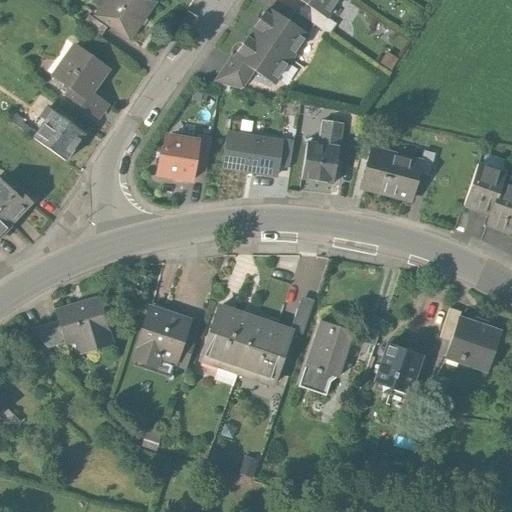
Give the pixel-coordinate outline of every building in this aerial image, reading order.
[(154,3),(149,0),(105,0),(95,16),(128,39),(154,3)] [(336,0),(296,0),(305,6),(324,18),(336,0)] [(324,18),(305,6),(298,16),(312,25),(327,35),(334,25),(324,18)] [(286,23),(268,11),(252,35),(288,60),(305,35),(286,23)] [(298,16),(293,12),(286,23),(305,35),(305,36),(312,25),(298,16)] [(288,60),(252,35),(235,59),(252,70),(272,84),(288,60)] [(106,70),(74,46),(64,60),(69,63),(57,79),(52,76),(52,77),(70,90),(65,97),(95,117),(104,104),(89,94),(106,70)] [(252,70),(235,59),(235,60),(232,58),(214,85),(238,90),(252,70)] [(82,135),(51,113),(46,110),(40,118),(45,122),(33,139),(64,161),(82,135)] [(341,125),(322,122),(318,145),(338,149),(341,125)] [(280,143),(227,134),(222,168),(275,177),(276,167),(280,143)] [(210,138),(197,136),(196,142),(197,142),(192,172),(204,174),(210,138)] [(196,142),(168,137),(166,152),(161,151),(156,176),(191,182),(192,172),(197,142),(196,142)] [(377,140),(364,137),(358,160),(371,163),(374,151),(377,140)] [(293,141),(281,139),(280,143),(276,167),(288,169),(293,141)] [(318,145),(306,144),(300,179),(332,184),(338,149),(318,145)] [(420,162),(374,151),(371,163),(364,189),(410,201),(417,175),(420,162)] [(434,155),(423,152),(420,162),(417,175),(428,178),(434,155)] [(500,184),(504,176),(477,166),(462,207),(489,217),(500,184)] [(13,194),(0,180),(0,217),(9,226),(30,203),(17,190),(13,194)] [(511,235),(511,188),(500,184),(489,217),(486,226),(511,235)] [(9,226),(0,217),(0,235),(9,226)] [(305,336),(313,297),(297,294),(290,333),(305,336)] [(98,299),(55,312),(58,320),(64,343),(86,336),(91,352),(111,346),(98,299)] [(189,321),(150,308),(135,351),(137,352),(134,362),(155,369),(158,359),(175,365),(183,338),(189,321)] [(234,313),(218,308),(200,361),(237,374),(253,326),(232,319),(234,313)] [(459,313),(448,310),(438,339),(449,343),(457,318),(459,313)] [(382,320),(368,316),(359,343),(373,348),(382,320)] [(499,332),(457,318),(449,343),(444,360),(485,373),(499,332)] [(58,320),(28,329),(46,348),(64,343),(58,320)] [(319,321),(297,387),(324,395),(346,330),(319,321)] [(273,333),(253,326),(237,374),(272,386),(290,333),(275,328),(273,333)] [(194,342),(183,338),(175,365),(185,368),(194,342)] [(420,357),(387,346),(372,392),(390,398),(392,392),(406,396),(420,357)]
